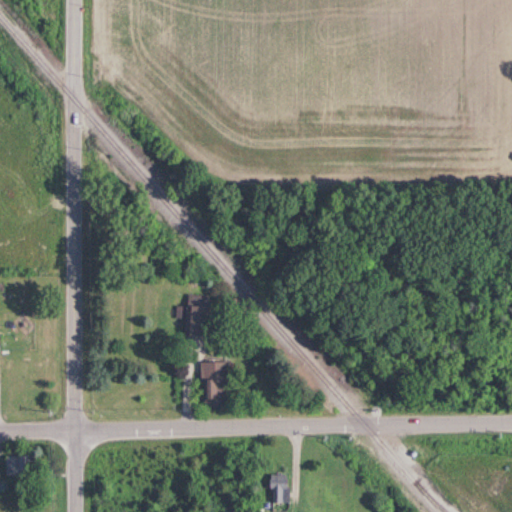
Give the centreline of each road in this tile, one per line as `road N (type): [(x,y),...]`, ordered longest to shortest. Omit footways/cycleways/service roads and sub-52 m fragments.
road 1 (residential): [(511,421),(75,430)]
road 2 (residential): [(75,430),(74,0)]
